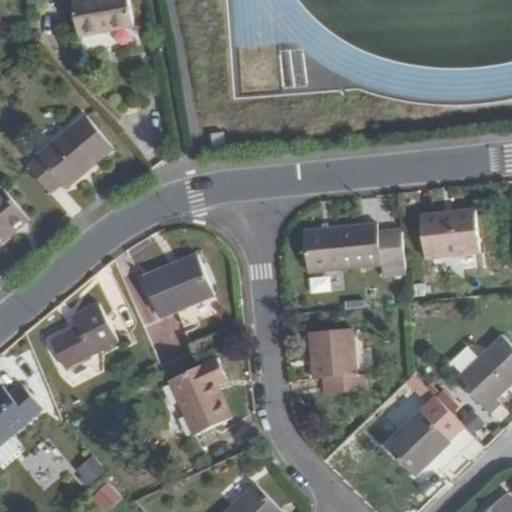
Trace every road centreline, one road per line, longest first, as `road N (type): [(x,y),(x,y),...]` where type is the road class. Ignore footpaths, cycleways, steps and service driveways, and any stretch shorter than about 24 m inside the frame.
road 1 (residential): [(252,184),(276,419),(299,460),(341,506)]
road 2 (residential): [(252,184),(194,194),(118,224),(0,322)]
road 3 (residential): [(511,157),(252,184)]
